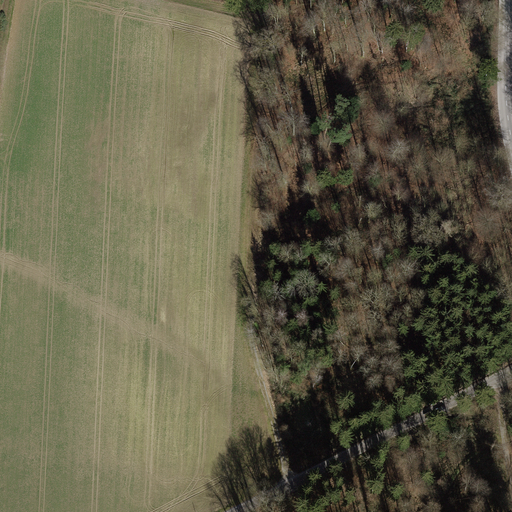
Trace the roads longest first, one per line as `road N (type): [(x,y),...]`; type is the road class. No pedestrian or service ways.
road 1 (tertiary): [(232,511),(511,373)]
road 2 (residential): [(506,0),(511,135)]
road 3 (track): [(495,383),(511,504)]
